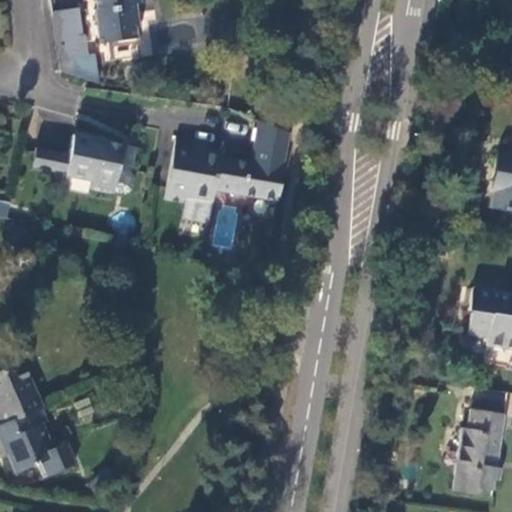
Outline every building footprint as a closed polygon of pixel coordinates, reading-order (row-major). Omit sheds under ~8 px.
[(98,0),(100,11),(97,12),(101,48),(141,43),(140,32),(142,32),(140,10),(144,9),(143,0),(98,0)] [(54,19),(57,42),(81,40),(79,15),(54,19)] [(195,144),(177,140),(165,199),(187,204),(188,199),(213,204),(215,191),(277,201),(283,169),(284,158),(286,158),(290,135),(260,122),(252,164),(221,159),(222,154),(194,149),(195,144)] [(66,173),(66,174),(91,180),(89,191),(115,196),(115,192),(119,171),(131,172),(135,155),(124,151),(124,144),(74,135),(69,156),(66,173)] [(34,166),(56,171),(59,154),(37,149),(34,166)] [(56,171),(66,173),(69,156),(59,154),(56,171)] [(494,209),(511,210),(511,155),(499,154),(492,189),(496,190),(494,209)] [(119,171),(115,192),(126,195),(134,191),(135,180),(131,172),(119,171)] [(511,294),(471,288),(467,311),(471,312),(467,336),(486,338),(486,346),(511,350),(511,294)] [(0,418),(2,424),(43,406),(23,359),(0,368),(0,418)] [(49,420),(43,406),(2,424),(0,424),(0,440),(0,442),(4,440),(18,472),(39,464),(44,477),(76,463),(67,442),(61,444),(52,448),(49,439),(41,424),(49,420)] [(504,414),(468,409),(464,427),(458,426),(450,491),(474,495),(475,490),(493,492),(494,482),(499,483),(502,469),(496,468),(504,414)] [(53,437),(49,439),(52,448),(61,444),(59,440),(53,437)]
